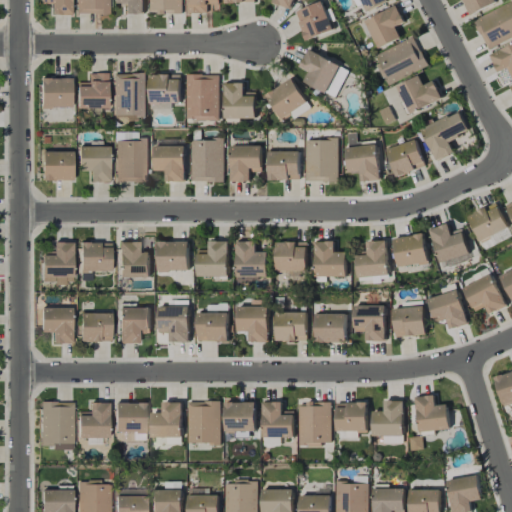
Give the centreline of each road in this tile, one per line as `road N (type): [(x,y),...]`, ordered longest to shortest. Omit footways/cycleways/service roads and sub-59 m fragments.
road 1 (residential): [(21,0),(22,511)]
road 2 (residential): [(22,214),(389,210),(464,183),(510,155)]
road 3 (residential): [(22,373),(405,371),(469,358),(511,338)]
road 4 (residential): [(0,45),(256,45)]
road 5 (residential): [(431,0),(510,155)]
road 6 (residential): [(469,358),(511,500)]
